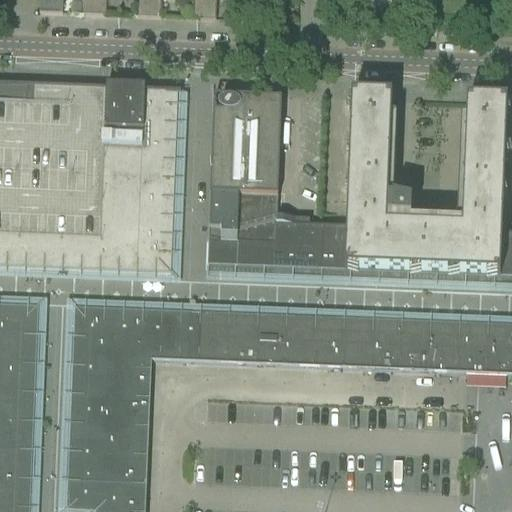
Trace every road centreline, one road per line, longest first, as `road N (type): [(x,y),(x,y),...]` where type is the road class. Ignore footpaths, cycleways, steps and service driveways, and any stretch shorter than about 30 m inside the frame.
road 1 (tertiary): [(304,59),(12,51)]
road 2 (tertiary): [(511,65),(304,59)]
